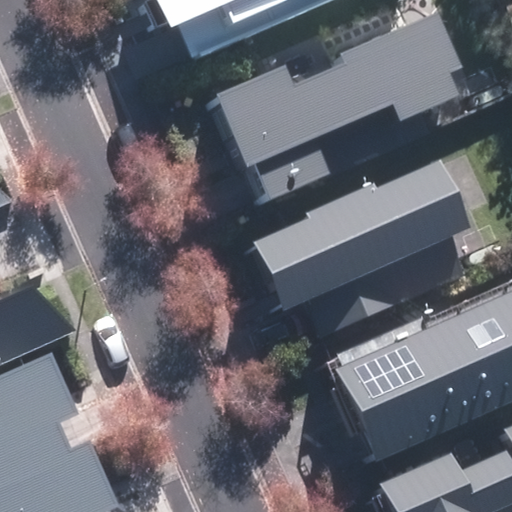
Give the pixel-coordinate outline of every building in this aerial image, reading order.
[(179,23),(194,58),(331,0),(155,0),(168,28),(179,23)] [(217,96),(267,205),(336,173),(319,137),(392,104),(401,123),(463,95),(452,71),(469,63),(444,9),(340,56),(344,65),(296,86),(286,65),(217,96)] [(307,298),(323,335),(466,275),(450,236),(468,229),(439,160),(378,185),(376,181),(310,208),(315,218),(256,242),(284,308),(307,298)] [(511,289),(335,367),(376,461),(511,401),(511,289)] [(0,370),(70,340),(24,296),(0,305),(0,370)] [(23,370),(0,380),(0,511),(85,511),(62,460),(45,468),(32,441),(51,433),(23,370)] [(494,511),(511,504),(511,427),(504,431),(511,447),(459,471),(452,454),(376,488),(386,511),(494,511)]
